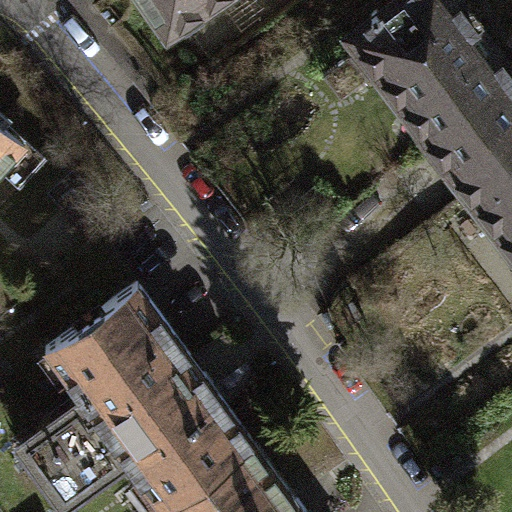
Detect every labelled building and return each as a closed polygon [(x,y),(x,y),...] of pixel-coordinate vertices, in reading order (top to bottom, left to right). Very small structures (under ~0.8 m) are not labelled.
[(141,0),(164,33),(212,0),(141,0)] [(390,0),(351,29),(450,163),(511,117),(511,67),(462,0),(390,0)] [(0,114),(0,161),(23,135),(0,114)] [(511,117),(450,163),(511,248),(511,117)] [(254,439),(137,277),(47,342),(80,388),(132,460),(163,504),(254,439)] [(132,460),(80,388),(34,421),(53,446),(28,464),(62,510),(132,460)] [(307,511),(254,439),(163,504),(169,511),(307,511)]
